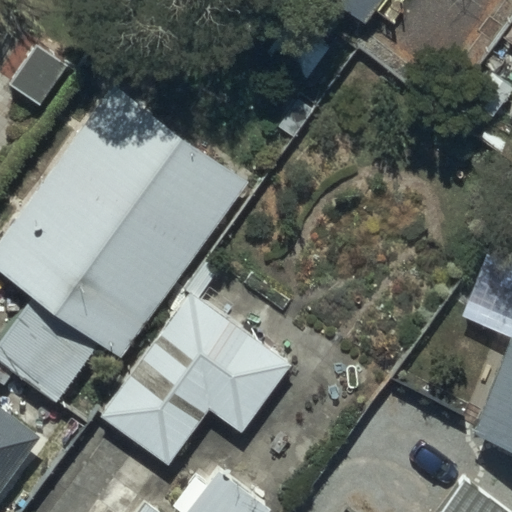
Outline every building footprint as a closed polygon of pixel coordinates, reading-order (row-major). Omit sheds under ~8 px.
[(337,0),(362,17),(374,0),(337,0)] [(511,10),(496,32),(511,43),(511,10)] [(0,77),(3,74),(37,99),(65,59),(13,22),(0,40),(0,77)] [(242,194),(254,177),(108,74),(0,225),(0,265),(30,286),(0,327),(0,357),(54,396),(97,336),(116,350),(233,187),(242,194)] [(287,359),(187,286),(96,409),(164,458),(205,403),(237,426),(287,359)] [(511,318),(469,424),(511,441),(511,318)] [(0,477),(36,428),(0,401),(0,477)] [(254,511),(265,498),(214,460),(202,476),(191,468),(169,498),(178,505),(172,511),(162,511),(142,496),(129,511),(254,511)] [(510,511),(458,471),(425,511),(510,511)]
